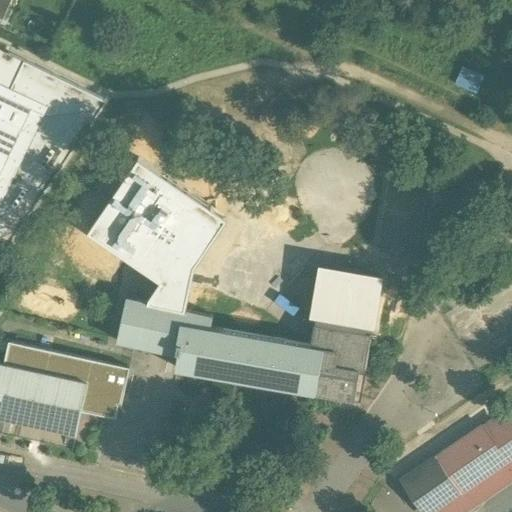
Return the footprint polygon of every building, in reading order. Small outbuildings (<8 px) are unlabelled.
[(0,0),(0,18),(4,20),(12,0),(0,0)] [(0,242),(101,96),(0,49),(0,242)] [(88,232),(160,282),(150,297),(149,302),(186,310),(193,268),(230,218),(141,159),(88,232)] [(425,214),(426,181),(392,180),(391,199),(404,200),(403,213),(425,214)] [(210,327),(212,316),(186,310),(149,302),(128,298),(118,341),(118,342),(178,356),(176,367),(355,398),(360,370),(365,371),(372,335),(381,280),(321,270),(313,313),(318,314),(316,325),(314,325),(311,345),(210,327)] [(4,365),(0,363),(0,417),(77,434),(81,411),(116,418),(119,404),(122,405),(130,367),(9,342),(4,365)] [(511,417),(488,434),(481,425),(402,480),(424,511),(433,511),(441,507),(444,511),(461,511),(511,477),(511,417)] [(293,459),(282,457),(280,471),(290,473),(293,459)]
